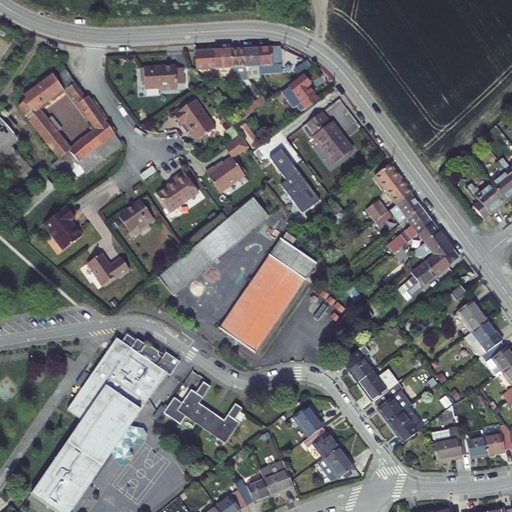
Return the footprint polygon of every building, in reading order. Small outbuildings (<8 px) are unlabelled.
[(282,73),(280,47),(263,48),(258,48),(260,75),(282,73)] [(247,76),(260,75),(258,48),(244,49),(246,67),(247,76)] [(232,68),(246,67),(244,49),(231,50),(232,68)] [(214,68),(232,68),(231,50),(213,51),(214,68)] [(213,51),(195,52),(196,69),(214,68),(213,51)] [(79,90),(71,96),(95,128),(71,147),(59,133),(62,129),(52,117),(48,119),(40,109),(66,89),(74,83),(60,65),(50,72),(52,75),(24,95),(29,101),(21,107),(59,158),(52,165),(67,184),(83,172),(85,174),(124,144),(88,97),(86,98),(79,90)] [(182,85),(182,76),(181,69),(175,69),(174,66),(139,68),(140,82),(143,82),(144,89),(159,88),(159,91),(175,91),(175,85),(182,85)] [(246,67),(232,68),(238,78),(248,78),(247,76),(246,67)] [(301,112),(316,100),(313,96),(314,94),(308,87),(310,85),(304,78),(282,95),(293,109),(297,107),(301,112)] [(66,89),(71,96),(79,90),(74,83),(66,89)] [(189,132),(195,141),(213,128),(194,101),(173,116),(180,126),(184,123),(190,131),(189,132)] [(258,108),(254,103),(243,111),(247,116),(258,108)] [(0,109),(0,121),(20,143),(26,138),(0,109)] [(334,164),(352,150),(332,122),(329,123),(321,113),(306,125),(314,135),(312,137),(334,164)] [(13,150),(20,143),(0,121),(0,177),(21,159),(13,150)] [(238,129),(253,148),(259,144),(244,124),(238,129)] [(212,169),(206,173),(220,193),(245,176),(233,159),(248,148),(240,137),(224,148),(231,158),(214,171),(212,169)] [(281,150),(269,158),(286,181),(280,186),(302,215),(320,201),(281,150)] [(499,161),(511,177),(511,163),(509,166),(503,158),(499,161)] [(21,159),(0,177),(0,186),(14,203),(40,179),(21,159)] [(491,184),(504,201),(511,194),(511,177),(499,161),(496,164),(502,172),(496,177),(498,179),(491,184)] [(383,205),(388,212),(389,211),(411,194),(403,184),(389,165),(375,177),(386,191),(372,201),(378,209),(383,205)] [(174,182),(167,188),(157,194),(170,213),(198,193),(184,172),(172,180),(173,181),(174,182)] [(45,179),(16,206),(25,216),(54,189),(45,179)] [(495,208),(504,201),(491,184),(485,189),(483,188),(478,192),(471,184),(467,187),(480,203),(474,208),(483,220),(497,210),(495,208)] [(0,186),(0,216),(14,203),(0,186)] [(389,211),(401,225),(407,220),(422,208),(411,194),(389,211)] [(253,199),(158,279),(172,296),(267,216),(253,199)] [(139,229),(149,222),(147,220),(153,216),(141,200),(128,209),(126,207),(118,214),(130,231),(137,226),(139,229)] [(336,202),(327,212),(334,218),(343,207),(336,202)] [(2,219),(11,228),(25,216),(16,206),(2,219)] [(83,237),(75,226),(74,227),(70,222),(71,221),(76,217),(69,207),(48,221),(67,248),(83,237)] [(387,244),(394,254),(418,235),(433,223),(422,208),(407,220),(411,225),(387,244)] [(322,214),(311,223),(318,232),(329,223),(322,214)] [(418,235),(425,244),(440,233),(433,223),(418,235)] [(418,256),(425,255),(437,246),(440,250),(451,265),(460,258),(440,233),(425,244),(415,252),(418,256)] [(219,330),(253,353),(315,263),(281,239),(219,330)] [(437,277),(451,265),(440,250),(433,255),(425,262),(437,277)] [(117,275),(118,276),(129,269),(121,257),(110,265),(101,253),(87,263),(97,277),(96,278),(101,285),(114,276),(117,275)] [(418,292),(437,277),(425,262),(411,273),(414,277),(409,280),(418,292)] [(410,298),(418,292),(409,280),(402,286),(410,298)] [(402,286),(397,290),(406,301),(410,298),(402,286)] [(466,293),(459,286),(449,295),(456,302),(466,293)] [(457,312),(471,332),(487,320),(472,300),(457,312)] [(358,310),(369,323),(376,317),(365,304),(358,310)] [(487,320),(471,332),(477,340),(471,346),(480,358),(500,342),(496,336),(498,334),(487,320)] [(145,404),(166,374),(170,376),(180,362),(166,353),(162,359),(159,357),(159,353),(147,345),(139,355),(116,340),(67,411),(81,421),(30,496),(53,511),(70,511),(141,411),(132,405),(137,399),(145,404)] [(480,358),(479,358),(484,364),(491,359),(502,373),(511,365),(511,353),(507,347),(505,348),(500,342),(480,358)] [(346,369),(357,383),(372,371),(361,357),(367,352),(363,345),(343,361),(348,367),(346,369)] [(511,365),(502,373),(511,386),(511,387),(507,392),(511,398),(511,397),(511,365)] [(370,396),(374,401),(393,387),(383,373),(377,378),(372,371),(357,383),(367,397),(370,396)] [(185,417),(200,427),(211,412),(198,404),(209,388),(203,383),(195,394),(191,391),(173,417),(181,422),(185,417)] [(388,423),(409,407),(393,387),(374,401),(378,407),(377,409),(388,423)] [(223,421),(211,412),(200,427),(224,444),(239,424),(234,420),(242,409),(235,404),(223,421)] [(292,418),(308,439),(321,429),(323,428),(307,407),(292,418)] [(419,421),(409,407),(388,423),(403,443),(438,417),(433,411),(419,421)] [(504,425),(482,429),(482,430),(487,456),(504,453),(504,450),(511,449),(509,431),(504,425)] [(308,439),(323,460),(338,448),(328,434),(325,434),(321,429),(308,439)] [(487,456),(482,430),(465,434),(465,436),(458,438),(461,455),(469,454),(470,459),(487,456)] [(458,438),(456,431),(431,436),(436,462),(461,457),(461,455),(458,438)] [(353,468),(338,448),(323,460),(317,464),(330,481),(338,479),(353,468)] [(270,498),(293,488),(291,483),(281,460),(258,470),(262,479),(270,498)] [(237,491),(246,506),(253,503),(254,504),(270,498),(262,479),(237,491)] [(215,506),(218,511),(240,511),(241,511),(240,510),(246,506),(237,491),(230,495),(215,506)]
